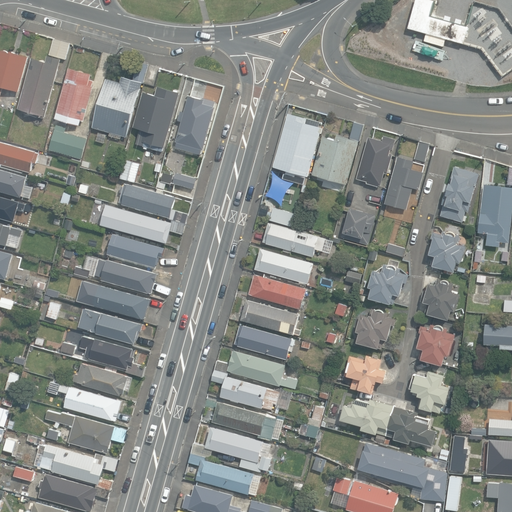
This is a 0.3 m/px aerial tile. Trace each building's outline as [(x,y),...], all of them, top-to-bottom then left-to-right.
[(468,26),(475,2),(465,0),(435,0),(434,0),(416,0),(409,28),(465,44),(465,42),(470,26),(468,26)] [(66,59),(71,42),(54,37),(49,54),(66,59)] [(0,98),(1,99),(4,87),(20,91),(30,56),(10,50),(9,51),(8,51),(7,50),(6,50),(5,49),(3,50),(0,48),(0,98)] [(33,57),(18,108),(46,115),(62,58),(48,54),(46,61),(33,57)] [(107,78),(93,126),(111,131),(110,135),(121,138),(122,135),(128,136),(143,82),(144,83),(149,65),(139,62),(134,79),(123,75),(121,82),(107,78)] [(70,67),(56,118),(80,125),(82,119),(84,120),(94,86),(93,85),(94,80),(90,79),(92,73),(70,67)] [(141,128),(137,143),(144,145),(144,146),(163,151),(164,146),(165,146),(180,92),(158,86),(156,95),(144,91),(134,126),(141,128)] [(176,141),(178,141),(176,147),(201,154),(202,150),(203,150),(204,149),(216,106),(217,102),(216,102),(216,100),(205,97),(205,99),(189,94),(184,111),(181,110),(178,120),(182,121),(176,141)] [(321,121),(290,113),(274,166),(287,170),(286,173),(285,173),(283,178),(304,184),(306,175),(309,176),(321,133),(322,133),(324,127),(320,126),(321,121)] [(350,137),(359,140),(364,124),(354,121),(350,137)] [(57,124),(50,149),(82,158),(88,138),(66,131),(67,127),(57,124)] [(328,138),(323,136),(313,174),(348,184),(360,140),(359,140),(350,137),(338,134),(336,140),(335,140),(335,138),(329,136),(328,138)] [(383,140),(370,136),(357,178),(367,181),(367,183),(379,186),(379,184),(381,185),(385,172),(387,173),(393,154),(390,153),(391,148),(393,149),(396,138),(385,135),(383,140)] [(0,165),(2,166),(3,164),(31,172),(34,162),(37,163),(37,162),(41,164),(42,163),(48,165),(51,155),(44,153),(44,154),(37,152),(37,151),(0,140),(0,165)] [(430,143),(420,141),(415,158),(426,161),(430,143)] [(386,202),(408,208),(414,187),(420,189),(425,171),(413,168),(415,160),(399,156),(386,202)] [(141,163),(126,159),(121,177),(136,181),(141,163)] [(480,173),(455,165),(448,191),(446,191),(442,203),(444,204),(441,215),(463,221),(466,210),(469,211),(480,173)] [(28,176),(0,167),(0,190),(22,197),(23,195),(31,198),(34,187),(26,184),(28,176)] [(167,181),(169,175),(161,172),(159,179),(167,181)] [(197,177),(177,172),(174,182),(194,188),(197,177)] [(78,176),(69,174),(67,183),(75,185),(78,176)] [(291,182),(274,175),(266,194),(283,201),(291,182)] [(120,200),(123,204),(170,216),(169,218),(172,219),(187,223),(189,213),(173,209),(177,196),(164,193),(165,189),(158,187),(157,190),(129,182),(128,184),(125,183),(124,186),(122,185),(120,191),(123,192),(120,200)] [(89,185),(82,183),(80,191),(87,193),(89,185)] [(511,223),(511,186),(485,183),(479,232),(488,233),(487,244),(501,246),(501,241),(510,242),(511,223)] [(69,204),(72,194),(65,192),(62,202),(69,204)] [(81,194),(74,192),(72,199),(79,201),(81,194)] [(21,200),(0,194),(0,217),(15,221),(18,210),(24,212),(27,203),(20,201),(21,200)] [(106,208),(101,224),(168,242),(171,230),(184,234),(187,223),(172,219),(172,221),(107,203),(107,204),(105,204),(104,208),(106,208)] [(271,219),(296,226),(300,214),(275,206),(271,219)] [(377,214),(350,207),(342,236),(369,243),(377,214)] [(32,219),(21,216),(19,223),(30,225),(32,219)] [(72,219),(66,218),(64,225),(70,227),(72,219)] [(0,242),(0,243),(19,248),(23,235),(11,232),(13,226),(5,224),(5,223),(0,221),(0,242)] [(269,221),(264,241),(268,242),(267,243),(314,256),(317,248),(331,252),(334,240),(332,239),(320,236),(320,235),(273,222),(269,221)] [(430,253),(437,255),(434,265),(455,271),(458,261),(462,262),(467,245),(458,243),(461,234),(456,233),(455,232),(454,231),(452,230),(450,230),(448,231),(447,231),(444,230),(442,233),(434,231),(432,238),(434,239),(430,253)] [(114,232),(108,253),(157,266),(157,264),(158,264),(160,257),(159,257),(160,255),(163,256),(165,247),(114,232)] [(387,251),(404,256),(406,247),(390,242),(387,251)] [(314,261),(261,246),(255,268),(309,282),(314,261)] [(0,276),(8,278),(14,253),(0,248),(0,276)] [(376,260),(378,250),(372,248),(369,258),(376,260)] [(508,261),(507,273),(511,273),(511,253),(502,253),(502,261),(508,261)] [(102,278),(102,279),(153,293),(159,272),(108,258),(107,260),(100,257),(95,274),(99,275),(98,277),(102,278)] [(373,287),(370,297),(395,304),(397,294),(401,294),(403,289),(404,288),(405,287),(404,286),(404,285),(405,282),(407,282),(409,274),(401,272),(402,267),(398,267),(396,265),(394,264),(392,264),(389,264),(385,263),(382,272),(374,269),(373,273),(370,286),(373,287)] [(361,284),(364,273),(349,269),(346,280),(361,284)] [(82,275),(90,278),(92,273),(84,270),(82,275)] [(307,288),(255,273),(250,293),(301,308),(307,288)] [(496,275),(478,273),(475,295),(473,295),(472,302),(474,302),(474,303),(490,305),(491,295),(494,296),(496,275)] [(424,301),(431,303),(429,313),(450,319),(451,315),(454,315),(460,293),(453,291),(455,283),(450,281),(449,280),(448,279),(447,279),(446,279),(444,279),(443,279),(438,278),(436,284),(430,282),(424,301)] [(97,297),(95,305),(146,318),(151,297),(101,284),(101,285),(96,283),(96,281),(91,280),(89,285),(95,286),(92,295),(97,297)] [(15,300),(3,296),(0,305),(13,309),(15,300)] [(300,313),(248,298),(242,319),(295,334),(295,333),(301,334),(302,329),(296,327),(300,313)] [(52,301),(47,315),(58,318),(62,304),(52,301)] [(344,315),(348,305),(340,302),(336,312),(344,315)] [(79,326),(97,331),(97,333),(135,343),(137,338),(138,339),(140,330),(142,330),(144,323),(141,323),(141,322),(103,311),(102,313),(84,307),(79,326)] [(361,331),(358,341),(383,347),(385,338),(389,339),(390,335),(392,336),(395,325),(397,318),(388,316),(389,312),(385,310),(384,309),(382,308),(380,308),(378,308),(377,308),(372,307),(370,316),(361,313),(357,330),(361,331)] [(425,349),(422,358),(444,365),(446,354),(450,355),(456,334),(448,331),(449,328),(445,327),(443,325),(442,324),(440,324),(438,324),(436,324),(432,323),(431,327),(422,325),(420,332),(422,332),(418,347),(425,349)] [(511,324),(487,323),(486,343),(488,343),(488,351),(499,352),(500,344),(501,344),(501,348),(511,348),(511,324)] [(294,337),(244,324),(244,325),(241,324),(235,343),(239,344),(239,345),(288,358),(290,350),(293,350),(296,339),(293,338),(294,337)] [(334,342),(337,334),(330,332),(328,340),(334,342)] [(88,348),(86,356),(127,368),(126,371),(144,376),(147,366),(134,362),(136,356),(135,356),(137,349),(134,348),(97,337),(96,339),(84,335),(81,346),(88,348)] [(44,345),(45,339),(38,336),(36,343),(44,345)] [(311,342),(304,340),(302,346),(310,348),(311,342)] [(74,354),(78,342),(74,341),(73,343),(69,341),(69,342),(64,341),(62,350),(74,354)] [(287,364),(234,349),(228,370),(281,385),(281,384),(296,388),(299,379),(288,376),(287,379),(283,377),(287,364)] [(26,354),(20,351),(17,360),(23,362),(26,354)] [(345,375),(355,377),(352,387),(373,393),(376,382),(377,383),(378,380),(385,381),(388,369),(381,367),(383,358),(379,357),(378,356),(377,355),(376,354),(374,354),(372,355),(367,354),(366,359),(351,355),(345,375)] [(76,373),(74,380),(84,383),(84,384),(121,395),(122,392),(125,393),(128,382),(127,382),(129,375),(127,375),(127,374),(90,363),(89,364),(83,362),(79,374),(76,373)] [(422,397),(420,406),(441,412),(444,402),(447,403),(451,388),(450,388),(451,386),(443,384),(446,374),(429,369),(427,375),(418,372),(417,374),(415,373),(410,387),(413,388),(413,390),(414,390),(414,393),(419,394),(419,396),(422,397)] [(21,374),(11,371),(5,392),(15,394),(21,374)] [(286,392),(226,374),(220,396),(280,413),(286,392)] [(69,392),(65,406),(117,420),(123,399),(71,385),(52,380),(49,391),(58,393),(59,389),(69,392)] [(511,392),(511,381),(499,380),(498,392),(511,392)] [(12,406),(16,396),(7,393),(4,403),(12,406)] [(31,400),(21,396),(18,405),(18,407),(21,408),(21,406),(28,408),(31,400)] [(378,432),(395,437),(395,438),(411,442),(412,439),(436,445),(439,430),(430,427),(431,422),(430,421),(431,418),(419,414),(419,413),(415,411),(416,410),(395,405),(371,398),(370,400),(368,400),(366,400),(357,397),(356,402),(355,401),(353,406),(346,403),(345,406),(344,405),(343,409),(344,409),(341,419),(363,425),(362,428),(378,433),(378,432)] [(277,416),(218,399),(212,420),(271,437),(277,416)] [(317,438),(327,408),(314,404),(308,423),(303,421),(298,435),(308,438),(309,436),(317,438)] [(0,424),(5,426),(11,409),(0,406),(0,424)] [(70,426),(73,427),(69,441),(109,452),(112,439),(125,442),(128,429),(116,426),(117,425),(77,414),(77,415),(63,411),(62,413),(49,409),(46,418),(70,424),(70,426)] [(511,419),(491,418),(490,433),(511,434),(511,419)] [(262,439),(211,425),(206,444),(257,458),(262,439)] [(60,430),(50,428),(48,437),(58,439),(59,435),(62,436),(63,432),(60,431),(60,430)] [(97,485),(111,489),(113,480),(102,477),(104,467),(116,470),(120,458),(97,452),(95,456),(48,443),(47,444),(45,444),(46,439),(29,434),(28,439),(41,443),(41,445),(39,444),(38,447),(40,447),(35,464),(54,469),(53,470),(98,483),(97,485)] [(387,436),(378,434),(376,440),(389,443),(391,439),(386,438),(387,436)] [(466,436),(456,435),(451,469),(466,471),(467,456),(469,456),(469,454),(468,453),(469,448),(464,447),(466,436)] [(14,452),(18,440),(8,437),(4,449),(14,452)] [(511,439),(490,438),(487,473),(511,474),(511,439)] [(427,456),(427,458),(367,442),(359,468),(372,472),(371,475),(414,487),(411,496),(421,500),(421,499),(446,501),(449,472),(446,471),(448,461),(427,456)] [(452,450),(442,447),(439,459),(449,462),(452,450)] [(201,464),(197,479),(250,494),(250,493),(257,495),(260,483),(262,484),(261,484),(265,485),(267,479),(263,478),(263,479),(261,478),(262,476),(255,474),(256,472),(208,459),(209,457),(192,452),(189,461),(201,464)] [(336,465),(328,462),(325,473),(333,475),(336,465)] [(36,470),(17,465),(15,475),(33,480),(36,470)] [(96,486),(47,472),(44,480),(42,479),(40,486),(42,487),(40,496),(89,509),(92,510),(93,508),(97,494),(109,498),(111,489),(97,485),(96,484),(96,486)] [(347,508),(359,511),(393,511),(396,504),(398,504),(400,497),(399,496),(400,492),(357,479),(356,480),(353,479),(338,474),(334,489),(336,489),(332,502),(348,507),(347,508)] [(463,476),(451,475),(447,508),(459,510),(463,476)] [(499,497),(498,511),(511,511),(511,481),(501,481),(501,483),(489,482),(488,496),(499,497)] [(234,494),(196,483),(193,495),(187,493),(183,506),(203,511),(243,511),(244,511),(231,508),(234,494)] [(264,511),(267,501),(255,498),(252,509),(263,511),(264,511)] [(77,511),(35,500),(32,511),(27,509),(26,511),(77,511)]
